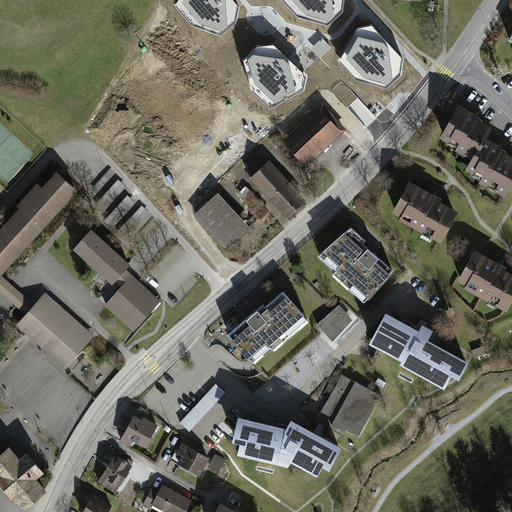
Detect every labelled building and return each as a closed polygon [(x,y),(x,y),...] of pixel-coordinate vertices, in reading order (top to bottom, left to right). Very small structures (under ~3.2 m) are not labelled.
[(233,0),(178,0),(175,4),(191,25),(221,35),(236,22),(239,7),(233,0)] [(283,0),(296,15),(326,26),(341,13),(343,0),(283,0)] [(373,25),(359,28),(340,61),(357,80),(388,88),(402,74),(404,58),(373,25)] [(274,44),(258,46),(244,61),(252,91),(270,109),(304,90),(307,76),(274,44)] [(322,104),(282,141),(305,167),(345,130),(322,104)] [(478,115),(458,104),(439,138),(457,148),(455,151),(473,160),(485,137),(492,126),(480,120),(476,118),(478,115)] [(502,147),(485,137),(473,160),(467,172),(481,179),(479,183),(505,197),(511,183),(511,156),(503,151),(501,150),(502,147)] [(250,177),(249,179),(285,219),(305,201),(269,161),(266,163),(259,156),(243,169),(250,177)] [(110,171),(92,190),(96,193),(113,174),(110,171)] [(0,277),(2,275),(45,227),(78,191),(57,172),(42,188),(37,184),(17,206),(19,208),(0,229),(0,277)] [(125,186),(118,180),(96,205),(103,211),(125,186)] [(437,197),(409,182),(391,213),(400,218),(398,221),(440,244),(458,212),(440,202),(441,199),(437,197)] [(250,229),(217,194),(194,215),(227,251),(250,229)] [(135,202),(128,196),(105,222),(112,228),(135,202)] [(142,206),(117,233),(121,236),(132,223),(136,227),(149,213),(142,206)] [(259,217),(264,222),(270,216),(265,211),(259,217)] [(350,225),(321,256),(337,271),(334,274),(364,302),(392,272),(364,245),(367,241),(350,225)] [(116,281),(122,286),(132,275),(127,270),(131,265),(92,229),(73,250),(112,285),(116,281)] [(501,265),(474,250),(457,282),(466,286),(464,290),(507,312),(511,302),(511,274),(506,271),(507,268),(501,265)] [(0,292),(25,315),(35,304),(9,281),(2,275),(0,277),(0,292)] [(160,301),(132,275),(122,286),(106,304),(134,330),(160,301)] [(45,292),(35,304),(25,315),(16,325),(66,369),(95,336),(45,292)] [(262,305),(227,337),(254,366),(272,350),(274,353),(308,323),(282,294),(265,309),(262,305)] [(339,306),(318,325),(332,341),(352,320),(339,306)] [(408,326),(385,314),(368,345),(397,362),(400,363),(399,365),(445,390),(451,377),(459,381),(468,363),(427,341),(433,331),(422,325),(419,331),(408,326)] [(484,346),(471,351),(474,358),(487,354),(484,346)] [(380,398),(341,377),(327,403),(318,420),(357,441),(380,398)] [(215,384),(180,423),(190,432),(225,393),(215,384)] [(143,420),(135,415),(120,442),(130,447),(133,440),(146,448),(158,425),(144,417),(143,420)] [(294,463),(289,431),(240,417),(234,443),(242,445),(240,455),(291,468),(294,463)] [(345,448),(293,421),(289,431),(294,463),(319,477),(325,468),(333,472),(345,448)] [(9,441),(0,448),(0,479),(6,486),(22,506),(46,487),(35,473),(43,467),(26,446),(18,453),(9,441)] [(211,459),(182,443),(177,453),(183,456),(179,464),(202,476),(211,459)] [(132,463),(115,453),(98,480),(115,491),(132,463)] [(215,454),(208,467),(218,473),(226,460),(215,454)] [(185,511),(193,498),(163,482),(159,490),(152,487),(142,504),(151,509),(153,504),(168,511),(185,511)] [(93,492),(81,511),(106,511),(112,504),(93,492)] [(248,511),(221,497),(212,511),(248,511)]
